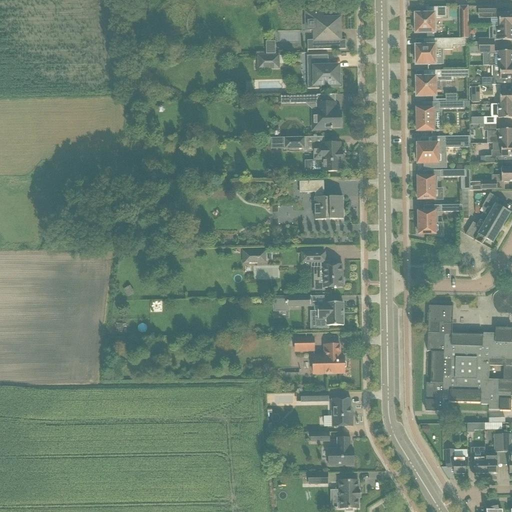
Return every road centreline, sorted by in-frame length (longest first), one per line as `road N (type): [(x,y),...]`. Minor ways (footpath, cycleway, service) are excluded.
road 1 (tertiary): [(385,284),(380,0)]
road 2 (tertiary): [(440,511),(388,417),(385,284)]
road 3 (residential): [(511,244),(481,287),(385,284)]
